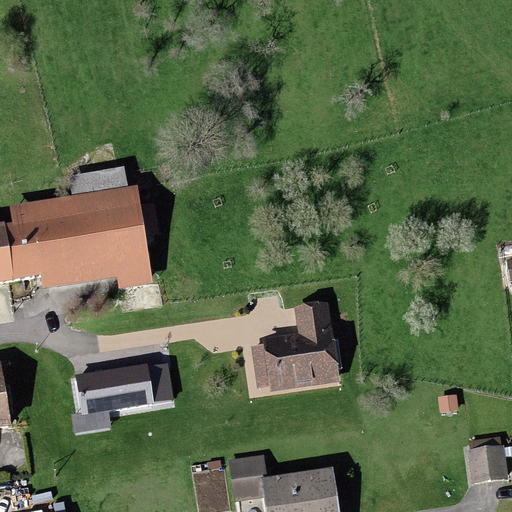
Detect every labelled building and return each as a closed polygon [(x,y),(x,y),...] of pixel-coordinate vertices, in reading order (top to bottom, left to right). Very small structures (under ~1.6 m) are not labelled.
[(14,235),(19,287),(119,277),(121,297),(149,295),(140,200),(98,204),(96,186),(75,188),(77,207),(12,213),(14,235)] [(0,289),(19,287),(14,235),(0,237),(0,289)] [(300,344),(265,347),(266,353),(254,354),(257,391),(269,390),(269,395),(336,390),(330,314),(298,317),(300,344)] [(147,373),(76,380),(80,419),(151,412),(147,373)] [(0,435),(9,434),(0,380),(0,435)] [(453,404),(440,405),(440,418),(453,417),(453,404)] [(496,444),(468,448),(475,490),(503,486),(496,444)] [(336,511),(333,482),(264,490),(266,504),(266,511),(336,511)]
